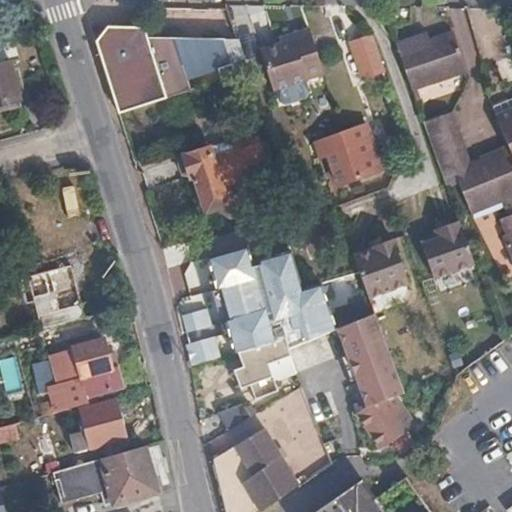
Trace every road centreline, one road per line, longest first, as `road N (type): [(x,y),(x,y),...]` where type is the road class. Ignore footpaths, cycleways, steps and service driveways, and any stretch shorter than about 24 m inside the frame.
road 1 (secondary): [(199,511),(156,310),(100,131)]
road 2 (secondary): [(100,131),(60,0)]
